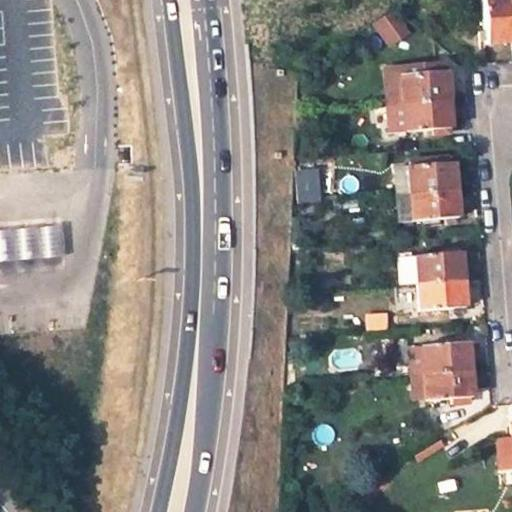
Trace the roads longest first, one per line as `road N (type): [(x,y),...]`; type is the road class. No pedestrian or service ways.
road 1 (primary): [(168,0),(189,192),(186,326),(154,511)]
road 2 (primary): [(195,511),(223,320),(221,105),(210,0)]
road 3 (residential): [(511,350),(491,104)]
